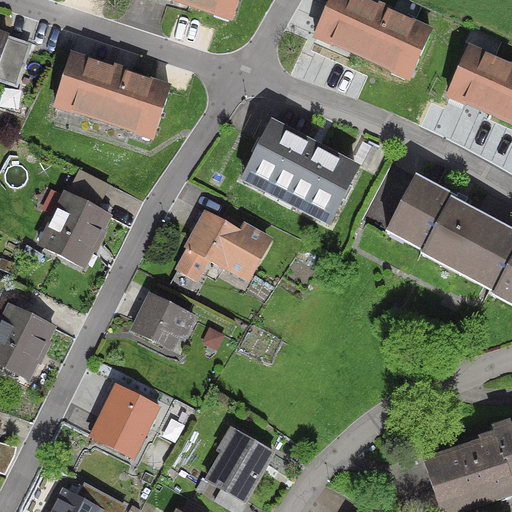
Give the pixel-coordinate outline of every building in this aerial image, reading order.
[(244,0),(153,0),(237,25),(244,0)] [(427,35),(346,0),(335,0),(316,44),(406,84),(427,35)] [(0,69),(8,40),(0,37),(0,69)] [(511,69),(465,50),(442,103),(511,133),(511,69)] [(177,93),(66,60),(50,112),(161,145),(177,93)] [(267,133),(243,182),(336,225),(359,176),(267,133)] [(69,201),(58,197),(32,255),(88,280),(114,221),(100,215),(112,188),(81,175),(69,201)] [(411,178),(382,237),(420,256),(416,263),(490,300),(488,302),(511,313),(511,238),(453,209),(457,201),(411,178)] [(209,212),(177,276),(200,287),(207,272),(248,292),(272,244),(209,212)] [(201,324),(151,299),(130,339),(181,364),(201,324)] [(54,329),(9,307),(0,325),(0,362),(30,377),(54,329)] [(158,407),(117,387),(93,435),(134,455),(158,407)] [(459,511),(511,494),(511,428),(490,436),(491,440),(462,450),(424,463),(441,511),(459,511)] [(234,431),(208,478),(246,500),(272,453),(234,431)] [(78,498),(64,491),(52,511),(122,511),(125,507),(84,485),(78,498)]
